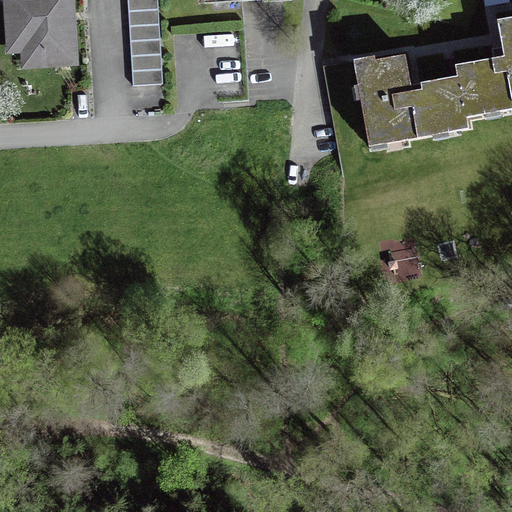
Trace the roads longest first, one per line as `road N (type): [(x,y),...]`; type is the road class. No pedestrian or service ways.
road 1 (track): [(0,428),(126,430),(435,511)]
road 2 (residential): [(0,136),(162,126)]
